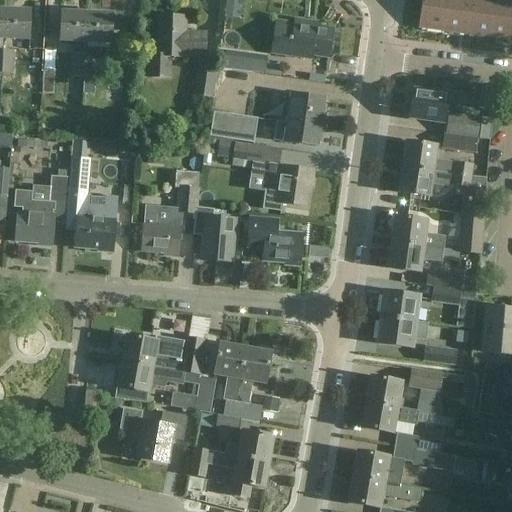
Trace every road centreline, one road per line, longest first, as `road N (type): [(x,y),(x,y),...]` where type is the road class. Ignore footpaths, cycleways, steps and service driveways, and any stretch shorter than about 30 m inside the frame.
road 1 (residential): [(342,312),(0,285)]
road 2 (residential): [(342,312),(377,60)]
road 3 (residential): [(306,511),(342,312)]
road 4 (residential): [(184,511),(0,465)]
road 5 (residential): [(511,78),(377,60)]
road 6 (residential): [(501,290),(511,161)]
